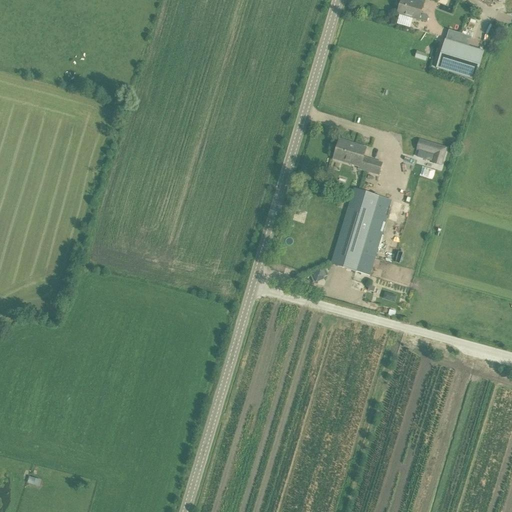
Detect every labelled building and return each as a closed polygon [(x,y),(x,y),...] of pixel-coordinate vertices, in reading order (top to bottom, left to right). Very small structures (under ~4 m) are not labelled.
[(401,0),(398,14),(426,22),(428,17),(426,14),(420,13),(423,2),(415,0),(401,0)] [(445,40),(437,68),(475,80),(484,51),(445,40)] [(340,140),(334,159),(360,167),(359,168),(378,174),(381,165),(361,158),(364,148),(340,140)] [(420,141),(417,151),(418,151),(434,156),(432,163),(441,166),(445,149),(421,142),(420,141)] [(354,189),(331,263),(370,276),(388,213),(387,213),(390,201),(354,189)]
